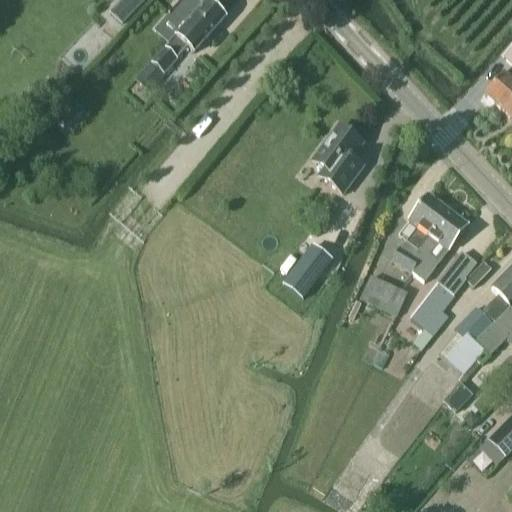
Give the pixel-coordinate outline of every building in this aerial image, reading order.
[(164,77),(163,76),(176,61),(173,58),(184,46),(194,55),(225,21),(206,4),(203,8),(194,0),(183,0),(168,17),(174,23),(171,26),(180,33),(151,65),(150,64),(134,82),(148,95),(164,77)] [(511,49),(502,61),(511,70),(511,49)] [(511,86),(502,77),(484,98),(485,98),(504,115),(511,105),(511,86)] [(82,112),(74,104),(63,115),(72,123),(82,112)] [(338,129),(312,164),(323,173),(318,179),(342,197),(362,171),(351,163),(362,147),(338,129)] [(337,209),(334,207),(340,198),(330,192),(322,204),(311,197),(304,209),(327,224),(337,209)] [(411,262),(447,213),(427,198),(408,224),(417,231),(401,251),(399,250),(389,263),(408,277),(417,266),(411,262)] [(467,228),(447,213),(411,262),(417,266),(408,277),(422,288),(433,273),(430,271),(434,265),(437,268),(467,228)] [(285,283),(282,287),(302,302),(305,298),(330,264),(331,263),(311,249),(285,283)] [(462,255),(409,322),(423,332),(412,346),(421,353),(431,339),(432,340),(448,320),(441,315),(454,299),(454,298),(465,283),(466,283),(465,282),(476,267),(462,255)] [(482,265),(466,283),(465,283),(473,291),(490,273),(482,265)] [(493,325),(508,310),(509,309),(509,310),(511,307),(511,268),(490,290),(497,297),(481,313),(493,325)] [(406,297),(370,281),(360,303),(396,319),(406,297)] [(511,312),(509,310),(509,309),(508,310),(493,325),(494,325),(476,344),(490,358),(507,342),(511,347),(511,312)] [(484,354),(473,343),(491,325),(475,310),(454,332),(458,336),(439,359),(463,378),(484,354)] [(353,322),(357,315),(352,312),(348,320),(353,322)] [(444,404),(457,415),(472,396),(460,386),(444,404)] [(463,423),(470,430),(477,422),(470,416),(463,423)] [(506,459),(511,452),(511,418),(489,442),(506,459)]
